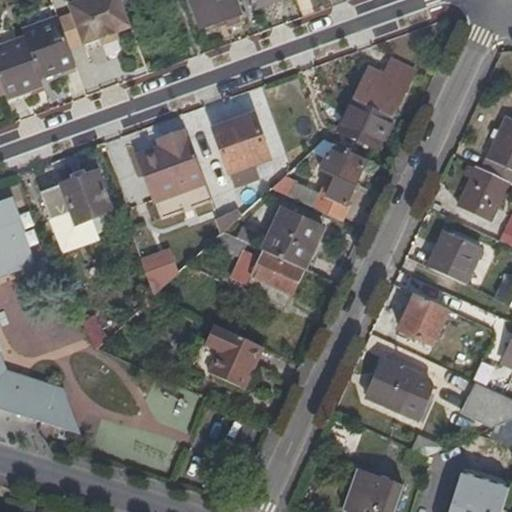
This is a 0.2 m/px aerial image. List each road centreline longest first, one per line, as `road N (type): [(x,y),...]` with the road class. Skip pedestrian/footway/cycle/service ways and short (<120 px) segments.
road 1 (residential): [(269,511),(501,0)]
road 2 (residential): [(0,155),(423,0)]
road 3 (residential): [(154,511),(0,462)]
